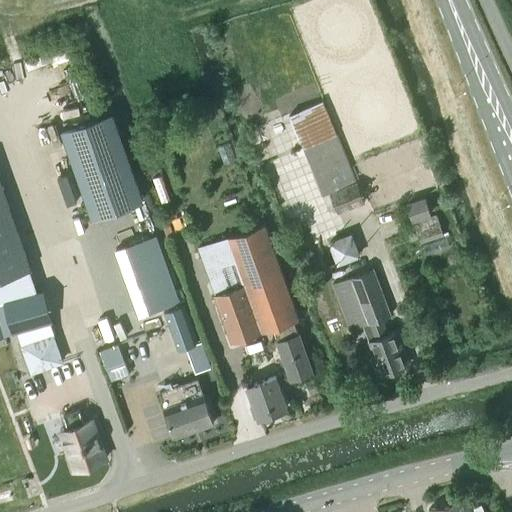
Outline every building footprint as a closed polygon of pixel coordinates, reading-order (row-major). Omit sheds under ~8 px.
[(290,114),(303,146),(336,133),(322,100),(290,114)] [(104,112),(61,127),(92,216),(144,198),(113,109),(104,112)] [(321,193),(355,180),(336,133),(303,146),(321,193)] [(0,278),(31,268),(0,180),(0,278)] [(337,212),(363,202),(356,182),(330,192),(337,212)] [(413,218),(430,213),(424,197),(408,203),(413,218)] [(421,241),(443,233),(436,214),(414,222),(421,241)] [(164,222),(163,222),(168,238),(170,237),(175,235),(169,220),(164,222)] [(232,340),(299,316),(265,221),(213,241),(200,245),(217,292),(215,292),(232,340)] [(351,233),(330,242),(338,263),(360,255),(351,233)] [(179,300),(158,239),(118,253),(139,313),(179,300)] [(315,252),(309,250),(303,252),(301,258),(303,264),(309,267),(315,264),(318,258),(315,252)] [(381,372),(409,362),(397,329),(388,332),(382,317),(391,313),(375,267),(334,282),(351,329),(369,322),(372,332),(368,334),(370,339),(369,339),(381,372)] [(0,301),(0,338),(4,337),(6,337),(5,334),(17,330),(21,344),(53,332),(50,321),(51,321),(42,289),(39,290),(0,301)] [(197,340),(182,302),(163,309),(177,347),(197,340)] [(290,378),(313,370),(299,333),(298,333),(294,322),(277,328),(282,339),(277,341),(288,371),(276,375),(276,374),(248,384),(255,403),(250,405),(255,418),(287,406),(278,381),(290,377),(290,378)] [(134,329),(137,352),(160,349),(156,326),(134,329)] [(210,365),(201,342),(186,347),(195,371),(210,365)] [(118,343),(100,350),(111,380),(129,373),(118,343)] [(175,435),(215,420),(198,376),(159,391),(164,406),(175,435)] [(74,468),(106,457),(92,418),(84,421),(79,408),(64,413),(69,426),(60,429),(74,468)] [(485,511),(481,501),(471,505),(467,493),(429,508),(431,511),(485,511)]
